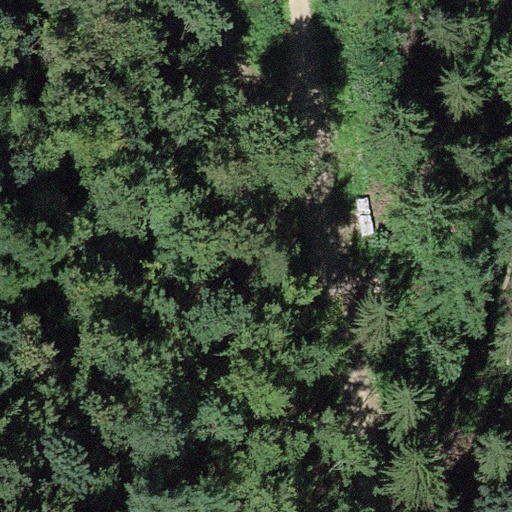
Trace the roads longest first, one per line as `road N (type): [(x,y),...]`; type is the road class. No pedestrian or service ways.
road 1 (track): [(290,0),(306,162),(374,511)]
road 2 (track): [(306,162),(242,65),(226,0)]
